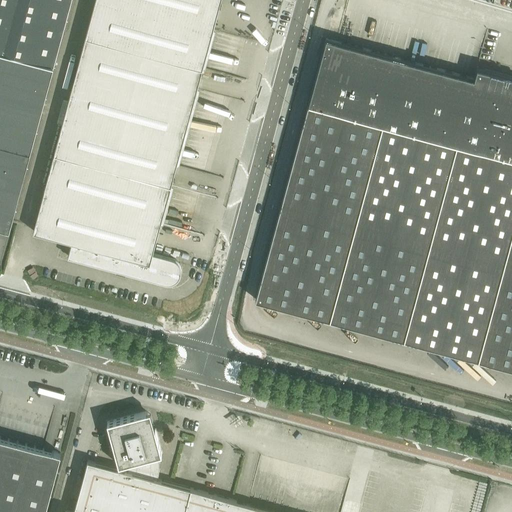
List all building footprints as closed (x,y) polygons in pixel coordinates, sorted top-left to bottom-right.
[(0,0),(0,227),(9,230),(71,0),(0,0)] [(95,0),(34,231),(73,242),(69,256),(119,270),(118,274),(123,275),(124,271),(165,282),(167,283),(169,283),(171,282),(173,282),(175,281),(177,279),(178,278),(180,276),(180,274),(181,272),(181,270),(181,268),(181,266),(180,264),(179,262),(177,261),(176,259),(174,258),(172,257),(153,252),(160,223),(171,185),(176,165),(197,88),(202,68),(213,29),(220,0),(95,0)] [(202,68),(205,69),(216,30),(213,29),(202,68)] [(474,78),(326,38),(256,299),(404,339),(474,78)] [(449,352),(511,118),(511,76),(477,67),(474,78),(404,339),(449,352)] [(176,165),(179,166),(200,89),(197,88),(176,165)] [(511,118),(449,352),(511,368),(511,118)] [(160,223),(163,224),(173,186),(171,185),(160,223)] [(128,471),(158,479),(159,475),(159,471),(159,465),(159,463),(159,459),(158,455),(162,454),(155,429),(150,411),(146,412),(146,411),(107,422),(119,465),(128,463),(128,471)] [(44,511),(61,453),(0,436),(0,511),(44,511)] [(280,511),(158,479),(128,471),(88,460),(74,511),(66,510),(65,511),(280,511)]
